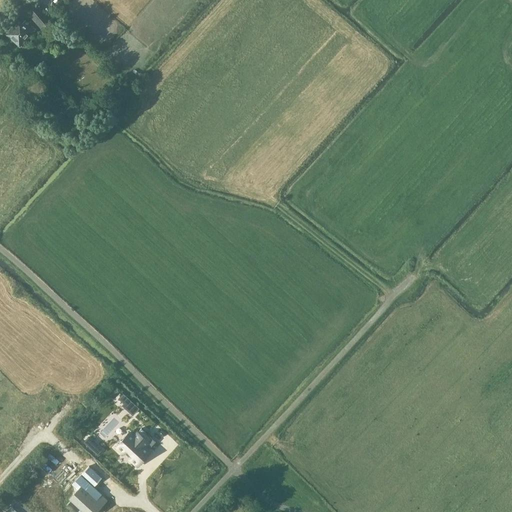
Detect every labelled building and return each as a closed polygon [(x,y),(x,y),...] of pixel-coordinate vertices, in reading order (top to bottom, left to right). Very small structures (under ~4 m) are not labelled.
[(28,13),(45,33),(53,27),(35,7),(28,13)] [(17,20),(4,35),(20,48),(33,32),(35,30),(33,27),(29,24),(25,21),(23,23),(22,24),(17,20)] [(65,115),(74,123),(82,113),(75,107),(74,108),(66,101),(60,108),(66,113),(65,115)] [(118,399),(118,400),(123,404),(124,405),(129,400),(123,394),(118,399)] [(128,433),(116,447),(123,454),(127,451),(129,453),(132,456),(129,459),(137,466),(138,465),(139,465),(141,463),(140,463),(149,453),(147,451),(146,449),(144,447),(146,445),(151,439),(141,429),(133,437),(128,433)] [(87,438),(83,443),(97,456),(101,451),(87,438)] [(82,458),(76,465),(97,485),(104,478),(82,458)] [(79,490),(66,504),(74,511),(91,511),(96,507),(99,509),(107,501),(81,477),(73,485),(79,490)]
